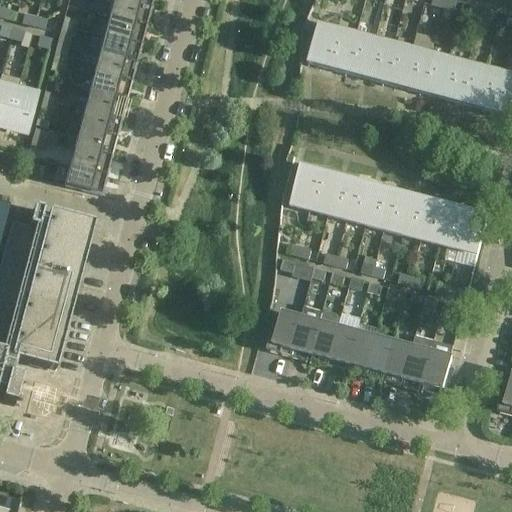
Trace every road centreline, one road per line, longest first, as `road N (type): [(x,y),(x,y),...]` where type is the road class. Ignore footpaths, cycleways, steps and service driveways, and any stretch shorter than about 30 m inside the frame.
road 1 (residential): [(459,446),(101,351)]
road 2 (residential): [(135,223),(193,0)]
road 3 (residential): [(459,446),(511,250)]
road 4 (residential): [(67,471),(209,511)]
road 5 (residential): [(135,223),(0,186)]
road 6 (residential): [(101,351),(135,223)]
road 7 (residential): [(67,471),(101,351)]
